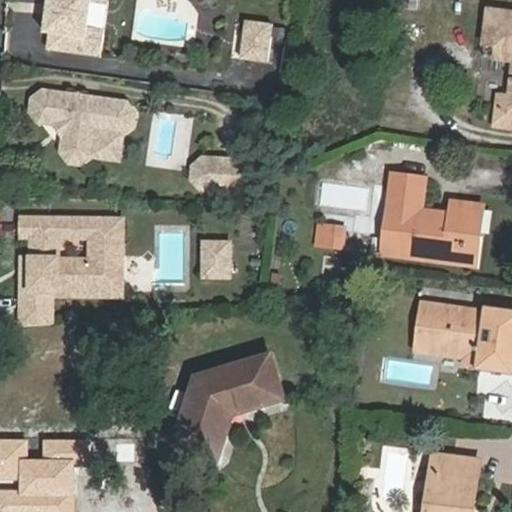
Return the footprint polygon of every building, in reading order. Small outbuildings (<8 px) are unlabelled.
[(51,34),(48,50),(101,57),(105,30),(89,28),(93,0),(50,0),(46,33),(51,34)] [(416,10),(417,0),(401,0),(401,8),(416,10)] [(511,23),(490,21),(487,53),(503,55),(502,67),(511,68),(511,107),(504,106),(500,135),(511,136),(511,23)] [(245,39),(242,59),(269,63),(274,26),(255,23),(253,40),(245,39)] [(485,65),(502,67),(503,55),(487,53),(485,65)] [(128,104),(46,92),(37,100),(35,113),(43,122),(57,124),(68,138),(66,153),(74,163),(86,164),(95,155),(99,130),(125,133),(135,127),(137,114),(128,104)] [(99,130),(95,155),(122,159),(125,133),(99,130)] [(197,168),(196,182),(204,190),(230,191),(231,160),(207,160),(197,168)] [(252,161),(231,160),(230,191),(250,191),(252,161)] [(478,245),(479,245),(484,207),(454,203),(452,216),(421,213),(425,180),(393,176),(383,254),(460,265),(463,249),(470,250),(478,245)] [(114,221),(24,220),(24,238),(34,238),(33,293),(60,293),(60,297),(90,297),(91,281),(114,281),(114,221)] [(313,246),(344,251),(348,225),(317,220),(313,246)] [(124,221),(114,221),(114,281),(91,281),(90,297),(124,297),(124,221)] [(477,267),(479,245),(478,245),(470,250),(463,249),(460,265),(477,267)] [(215,246),(205,247),(206,280),(233,280),(233,275),(215,275),(215,246)] [(233,246),(215,246),(215,275),(233,275),(233,246)] [(511,310),(488,307),(487,313),(421,304),(414,352),(462,360),(479,362),(481,350),(497,353),(495,365),(511,367),(511,310)] [(511,375),(511,367),(495,365),(497,353),(481,350),(479,362),(462,360),(461,368),(511,375)] [(283,401),(271,358),(199,378),(176,444),(218,460),(233,416),(283,401)] [(465,511),(472,462),(435,457),(427,511),(465,511)] [(475,511),(481,463),(472,462),(465,511),(475,511)]
